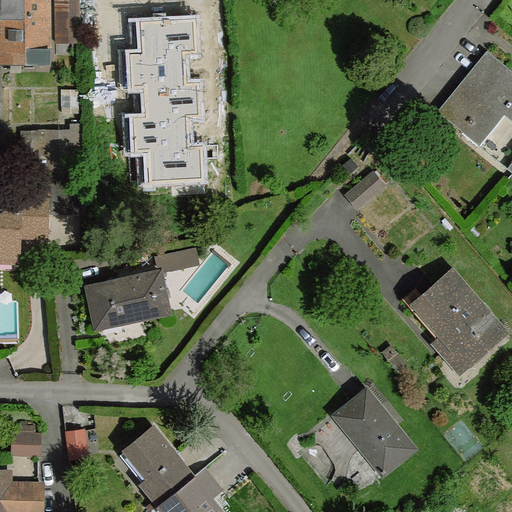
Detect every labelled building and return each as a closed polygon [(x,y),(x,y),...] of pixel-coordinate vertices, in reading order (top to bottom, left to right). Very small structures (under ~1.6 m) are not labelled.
[(0,0),(0,64),(50,64),(49,0),(0,0)] [(79,0),(56,0),(57,42),(80,41),(79,0)] [(198,54),(196,19),(141,22),(143,54),(130,55),(132,90),(144,89),(146,118),(134,119),(136,153),(149,152),(150,184),(205,182),(203,147),(191,147),(190,118),(202,117),(200,83),(188,83),(186,55),(198,54)] [(511,73),(486,52),(440,108),(480,140),(502,113),(511,121),(511,166),(510,169),(511,170),(511,73)] [(80,91),(63,91),(63,112),(80,112),(80,91)] [(84,171),(83,124),(72,125),(72,131),(22,132),(23,173),(84,171)] [(361,204),(389,179),(377,166),(349,191),(361,204)] [(88,175),(53,174),(52,214),(86,215),(88,175)] [(49,201),(0,199),(0,262),(19,263),(20,237),(48,238),(49,201)] [(159,270),(86,285),(95,329),(171,314),(162,271),(199,263),(196,248),(156,256),(159,270)] [(510,330),(454,266),(413,302),(440,333),(432,341),(460,373),(510,330)] [(422,448),(369,383),(333,412),(385,477),(422,448)] [(224,511),(154,424),(121,451),(170,511),(224,511)] [(17,430),(16,451),(44,452),(45,430),(17,430)] [(47,511),(48,475),(0,473),(0,511),(47,511)]
